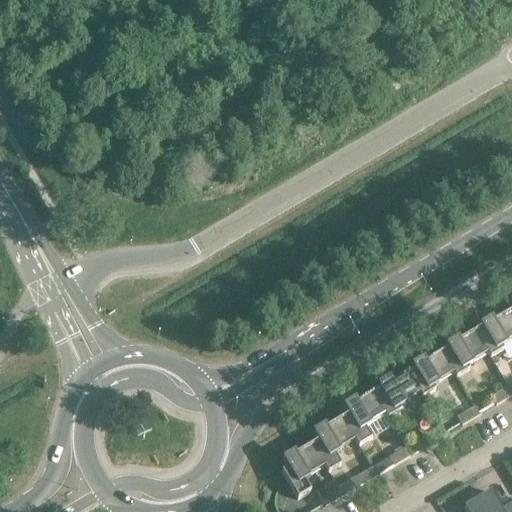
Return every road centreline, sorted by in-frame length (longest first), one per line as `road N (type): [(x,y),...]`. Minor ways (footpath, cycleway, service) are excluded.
road 1 (unclassified): [(67,282),(107,262),(195,246),(511,58)]
road 2 (secondary): [(214,493),(244,429),(262,414),(511,265)]
road 3 (secondary): [(511,215),(293,346)]
road 4 (secondary): [(74,387),(55,476),(12,511)]
road 5 (residential): [(396,511),(511,442)]
road 6 (secondary): [(211,401),(183,401),(164,384),(139,378),(115,382),(95,398)]
road 7 (unclassified): [(67,282),(0,182)]
